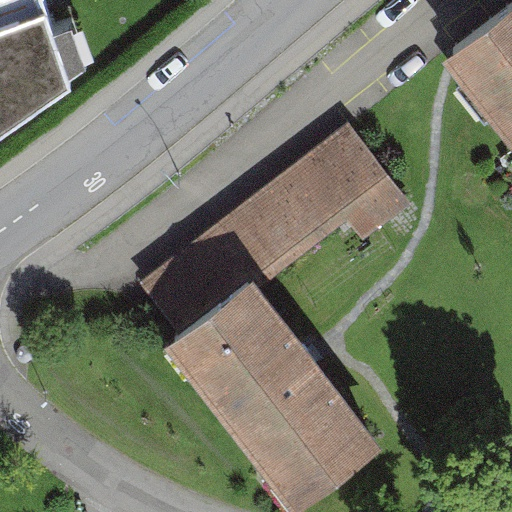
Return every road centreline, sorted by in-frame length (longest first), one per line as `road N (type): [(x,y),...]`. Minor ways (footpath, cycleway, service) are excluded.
road 1 (residential): [(0,236),(291,0)]
road 2 (residential): [(167,511),(55,448),(0,393)]
